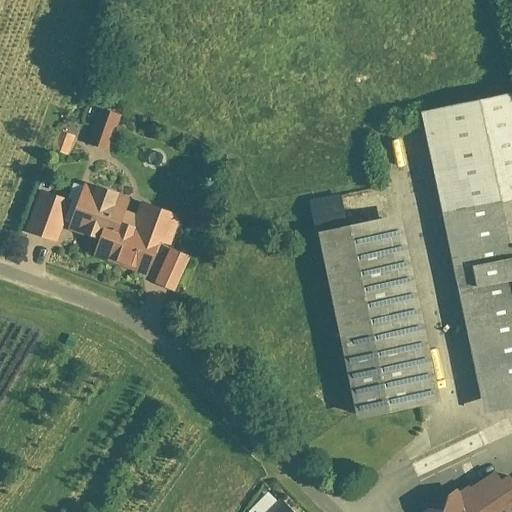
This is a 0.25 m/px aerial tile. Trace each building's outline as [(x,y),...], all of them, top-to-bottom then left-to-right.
[(511,89),(416,110),(479,413),(511,405),(511,89)] [(118,113),(98,107),(88,142),(107,148),(118,113)] [(74,136),(56,129),(49,148),(66,155),(74,136)] [(118,223),(126,200),(78,182),(62,226),(98,239),(110,244),(118,223)] [(68,201),(39,190),(23,232),(53,243),(68,201)] [(167,241),(177,216),(139,201),(129,227),(157,238),(167,241)] [(395,213),(311,230),(350,417),(434,399),(395,213)] [(92,255),(143,274),(157,238),(129,227),(118,223),(110,244),(98,239),(92,255)] [(189,256),(169,248),(155,283),(174,291),(189,256)] [(492,471),(459,491),(471,511),(489,511),(501,505),(511,498),(511,484),(505,473),(497,478),(492,471)] [(471,511),(459,491),(457,488),(420,510),(420,511),(471,511)] [(297,511),(282,496),(265,511),(297,511)] [(511,511),(511,498),(501,505),(505,511),(511,511)]
